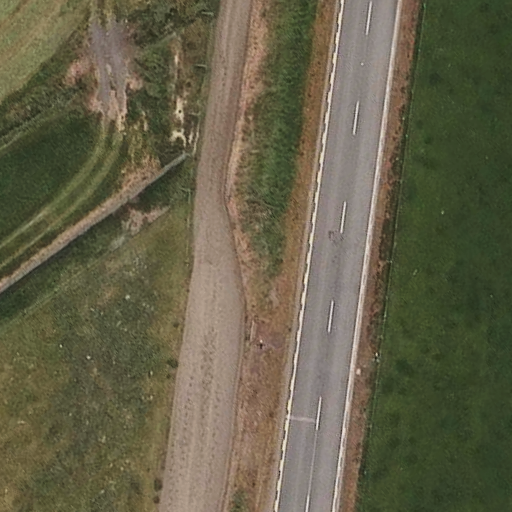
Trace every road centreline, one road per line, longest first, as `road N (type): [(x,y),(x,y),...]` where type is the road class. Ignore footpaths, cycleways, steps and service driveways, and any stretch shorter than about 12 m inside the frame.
road 1 (secondary): [(308,511),(377,0)]
road 2 (track): [(238,0),(208,236),(186,511)]
